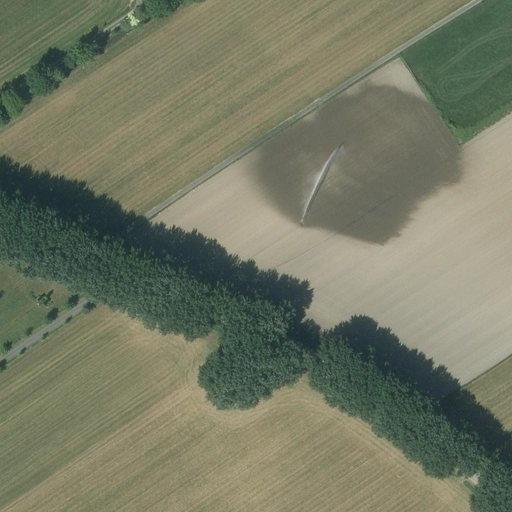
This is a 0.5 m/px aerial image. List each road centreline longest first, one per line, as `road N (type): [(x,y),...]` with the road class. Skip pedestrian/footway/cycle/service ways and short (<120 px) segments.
road 1 (tertiary): [(0,225),(318,360),(511,509)]
road 2 (track): [(481,0),(248,147),(102,248),(92,265)]
